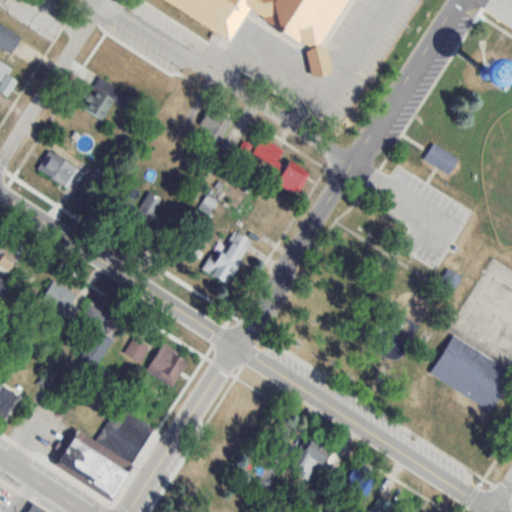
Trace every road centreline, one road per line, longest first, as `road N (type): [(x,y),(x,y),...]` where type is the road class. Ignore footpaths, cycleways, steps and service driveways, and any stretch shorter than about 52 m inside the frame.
road 1 (residential): [(128,511),(459,0)]
road 2 (residential): [(493,511),(0,191)]
road 3 (residential): [(351,163),(108,0)]
road 4 (residential): [(0,158),(100,0)]
